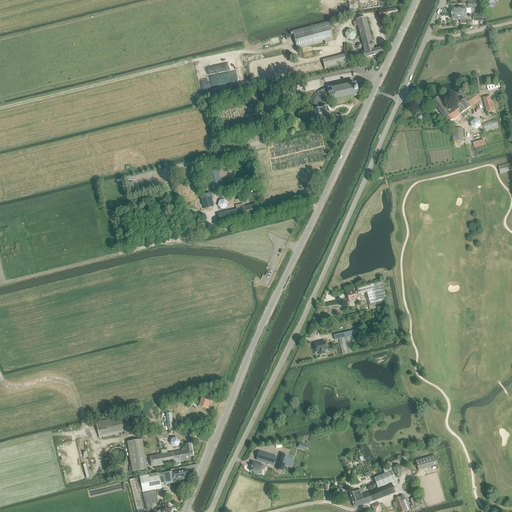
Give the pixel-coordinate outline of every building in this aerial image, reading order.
[(380,19),(398,16),(397,8),(379,12),(380,19)] [(452,15),(452,16),(452,20),(461,20),(461,23),(466,24),(466,20),(466,21),(466,15),(466,14),(471,14),(471,10),(470,9),(465,9),(465,8),(462,8),(462,9),(452,9),(452,13),(452,15)] [(356,21),(353,22),(354,26),(357,25),(364,51),(363,51),(360,52),(360,54),(362,59),(373,56),(382,53),(380,49),(374,50),(374,49),(365,18),(356,20),(356,21)] [(297,50),(333,40),(328,22),(292,32),(297,50)] [(346,39),(352,41),(356,37),(355,31),(349,30),(345,34),(346,39)] [(347,55),(323,61),(325,71),(350,64),(347,55)] [(312,112),(310,112),(312,123),(316,122),(316,123),(323,121),(330,120),(329,115),(328,113),(327,108),(326,104),(330,103),(334,102),(334,103),(335,102),(336,102),(337,101),(338,102),(338,101),(339,101),(340,101),(341,101),(344,100),(345,100),(346,100),(347,99),(347,100),(347,99),(348,99),(349,99),(350,99),(351,99),(350,99),(351,98),(352,98),(353,98),(354,98),(355,97),(356,97),(358,97),(358,95),(358,94),(358,93),(358,92),(357,89),(357,88),(357,87),(356,86),(356,84),(351,85),(350,85),(351,85),(349,86),(348,86),(348,85),(347,86),(345,87),(345,86),(344,86),(344,87),(343,87),(342,87),(341,87),(340,88),(339,88),(338,87),(338,88),(337,88),(336,88),(335,89),(335,88),(335,89),(334,89),(333,89),(332,89),(327,90),(323,90),(321,91),(320,91),(319,92),(318,92),(318,93),(317,93),(316,94),(315,95),(314,95),(314,96),(313,97),(313,98),(312,99),(312,100),(311,102),(311,104),(311,105),(311,106),(311,107),(312,112)] [(439,98),(433,102),(443,116),(449,124),(462,114),(480,101),(474,93),(464,101),(461,98),(458,100),(460,103),(458,104),(449,111),(445,105),(444,106),(443,104),(444,103),(442,101),(441,101),(439,98)] [(487,114),(494,112),(490,97),(483,99),(487,114)] [(475,120),(471,123),(472,128),(477,130),(480,127),(480,122),(475,120)] [(496,120),(483,124),(485,130),(498,126),(496,120)] [(454,141),(464,141),(463,129),(453,129),(454,141)] [(480,144),(474,146),(477,155),(480,154),(483,154),(483,153),(482,151),(482,149),(481,147),(481,146),(480,144)] [(500,174),(511,171),(511,166),(511,164),(499,167),(500,174)] [(211,190),(222,187),(218,168),(206,171),(211,190)] [(204,209),(213,207),(210,194),(200,196),(204,209)] [(221,210),(227,208),(228,203),(224,199),(219,201),(218,206),(221,210)] [(221,224),(259,215),(257,205),(243,208),(242,205),(237,206),(238,210),(218,214),(221,224)] [(355,293),(347,295),(348,300),(349,301),(349,302),(349,303),(351,304),(353,303),(356,302),(357,302),(357,301),(357,298),(362,297),(361,294),(365,293),(366,296),(367,299),(367,302),(368,305),(369,311),(376,309),(374,304),(386,301),(384,295),(384,292),(383,288),(382,286),(382,282),(356,289),(357,292),(355,292),(355,293)] [(350,337),(359,335),(358,330),(334,336),(335,340),(339,339),(343,355),(348,354),(353,352),(350,337)] [(314,345),(316,352),(318,352),(319,355),(325,354),(324,351),(327,350),(325,342),(314,345)] [(212,401),(201,397),(198,396),(196,400),(200,402),(198,407),(208,410),(210,405),(212,401)] [(126,417),(96,424),(99,439),(130,433),(126,417)] [(142,441),(127,444),(133,474),(148,471),(142,441)] [(150,457),(149,457),(151,467),(155,467),(158,466),(193,460),(190,444),(185,445),(186,448),(181,449),(182,451),(167,453),(167,450),(161,451),(161,455),(150,457)] [(122,458),(122,456),(121,455),(121,453),(120,452),(119,451),(117,451),(116,450),(114,450),(113,450),(111,450),(109,451),(108,452),(107,453),(107,455),(106,456),(106,458),(106,459),(107,461),(107,462),(108,463),(110,464),(111,465),(113,465),(114,465),(115,465),(117,465),(118,464),(119,463),(120,462),(121,461),(122,459),(122,458)] [(273,466),(276,457),(259,451),(256,460),(273,466)] [(435,454),(416,460),(419,470),(438,464),(435,454)] [(282,455),(277,470),(283,472),(285,467),(291,469),(293,461),(288,460),(288,457),(282,455)] [(385,474),(373,479),(377,488),(396,481),(391,471),(390,466),(388,462),(383,464),(385,468),(383,469),(385,474)] [(251,468),(250,471),(254,473),(254,474),(254,475),(257,476),(258,475),(259,474),(261,475),(264,466),(253,463),(252,466),(251,468)] [(395,476),(401,473),(398,466),(392,468),(395,476)] [(162,474),(158,475),(160,485),(164,484),(165,486),(174,484),(175,484),(180,483),(181,484),(182,483),(183,482),(189,481),(188,478),(189,478),(188,475),(189,474),(189,472),(188,471),(187,471),(173,474),(173,471),(162,473),(162,474)] [(143,493),(161,489),(160,485),(158,475),(158,474),(140,478),(143,493)] [(139,478),(130,481),(137,511),(148,511),(153,508),(152,505),(158,504),(155,492),(143,495),(139,478)] [(354,492),(349,494),(354,508),(395,494),(391,484),(376,490),(361,496),(359,490),(354,492)] [(399,511),(404,511),(405,511),(410,510),(406,499),(405,500),(403,496),(395,499),(396,502),(393,503),(395,509),(398,508),(399,511)] [(410,500),(412,506),(410,506),(411,510),(413,509),(414,510),(419,508),(416,498),(410,500)] [(374,511),(379,511),(383,511),(380,503),(372,506),(374,511)]
